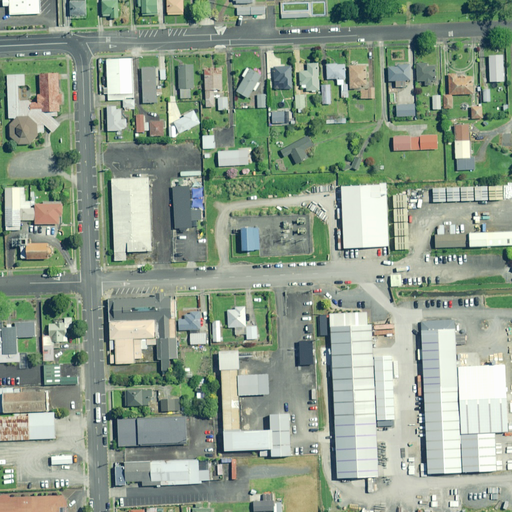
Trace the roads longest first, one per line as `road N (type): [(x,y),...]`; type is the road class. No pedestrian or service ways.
road 1 (residential): [(511,28),(75,48)]
road 2 (residential): [(90,282),(488,268)]
road 3 (residential): [(90,282),(75,48)]
road 4 (residential): [(100,511),(90,282)]
